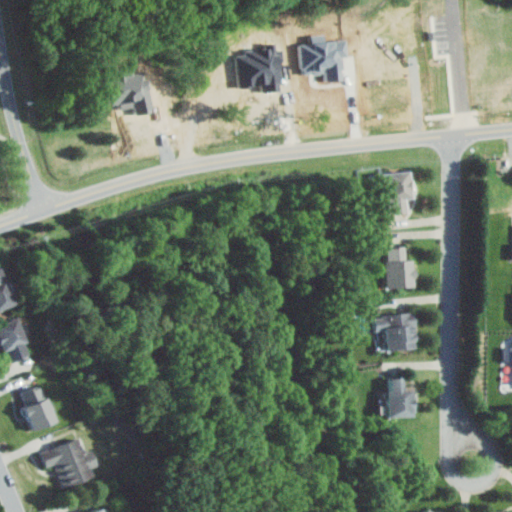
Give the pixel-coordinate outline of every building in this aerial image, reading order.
[(413,212),(412,200),(416,200),(415,172),(387,173),(389,213),(413,212)] [(389,248),(390,288),(417,287),(416,247),(389,248)] [(0,312),(21,304),(5,266),(0,268),(0,312)] [(380,351),(421,349),(420,313),(378,315),(380,351)] [(0,333),(15,363),(37,352),(20,318),(0,328),(0,333)] [(419,417),(419,389),(409,389),(410,378),(393,378),(392,417),(419,417)] [(37,431),(60,422),(46,384),(23,393),(37,431)] [(67,488),(97,477),(94,467),(101,464),(95,450),(89,452),(83,437),(43,452),(49,468),(58,464),(67,488)]
